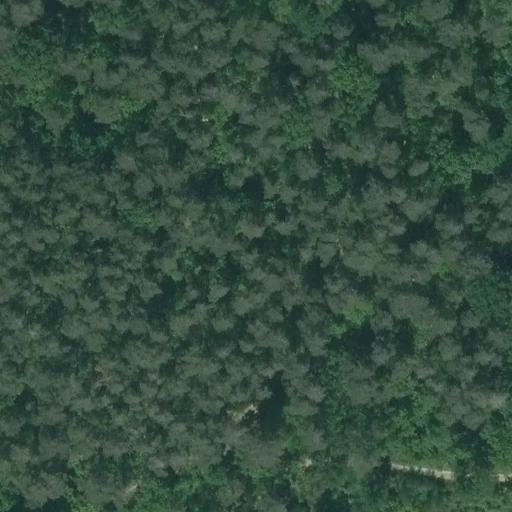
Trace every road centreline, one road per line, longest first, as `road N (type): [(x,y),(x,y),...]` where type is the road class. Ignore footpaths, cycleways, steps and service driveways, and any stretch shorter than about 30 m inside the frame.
road 1 (track): [(200,453),(242,427),(511,90)]
road 2 (track): [(200,453),(511,472)]
road 3 (track): [(94,511),(200,453)]
